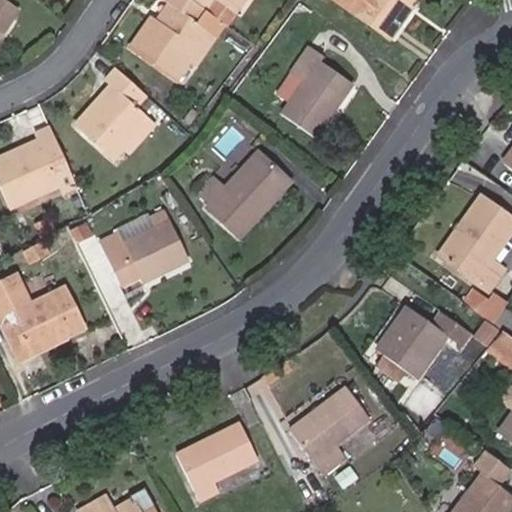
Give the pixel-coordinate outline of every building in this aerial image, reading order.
[(0,0),(0,32),(20,7),(10,0),(0,0)] [(206,9),(193,0),(166,0),(169,1),(157,18),(152,14),(130,45),(178,81),(191,63),(212,32),(196,21),(206,9)] [(193,0),(206,9),(212,0),(227,0),(232,3),(234,0),(193,0)] [(245,0),(234,0),(232,3),(239,8),(245,0)] [(390,16),(400,0),(335,0),(386,35),(397,21),(390,16)] [(410,2),(406,0),(400,0),(390,16),(397,21),(410,2)] [(212,32),(191,63),(200,69),(221,38),(212,32)] [(321,52),(305,41),(283,71),(299,83),(278,113),(311,137),(349,84),(315,60),(321,52)] [(146,95),(115,67),(104,79),(109,84),(73,122),(111,158),(121,148),(147,119),(134,107),(146,95)] [(147,119),(121,148),(130,155),(155,127),(147,119)] [(73,186),(48,124),(33,130),(36,137),(0,150),(0,192),(5,205),(18,199),(55,184),(58,192),(73,186)] [(511,144),(498,164),(505,169),(511,158),(511,144)] [(234,239),(285,181),(253,151),(223,185),(213,176),(197,194),(207,203),(202,209),(234,239)] [(160,173),(150,181),(167,207),(178,200),(160,173)] [(21,209),(59,194),(58,192),(55,184),(18,199),(21,209)] [(511,219),(479,196),(434,257),(483,292),(500,268),(489,260),(511,228),(511,219)] [(188,260),(169,219),(164,208),(148,215),(152,224),(121,238),(117,229),(99,237),(120,283),(139,275),(141,280),(188,260)] [(44,243),(24,252),(29,264),(49,255),(44,243)] [(14,316),(27,342),(30,351),(85,325),(65,284),(29,301),(16,273),(0,280),(0,321),(0,322),(14,316)] [(493,293),(477,317),(490,326),(506,302),(493,293)] [(511,334),(511,306),(506,302),(490,326),(504,336),(509,339),(511,334)] [(407,308),(375,351),(412,379),(443,339),(457,350),(469,336),(438,313),(429,325),(407,308)] [(14,349),(27,342),(14,316),(0,322),(14,349)] [(483,324),(472,341),(488,352),(500,335),(483,324)] [(511,365),(511,341),(509,339),(504,336),(490,352),(510,369),(511,365)] [(348,391),(290,432),(324,480),(347,464),(338,452),(373,427),(348,391)] [(511,414),(498,435),(511,445),(511,414)] [(243,430),(179,459),(201,506),(222,497),(217,485),(259,466),(243,430)] [(507,511),(511,506),(511,495),(482,474),(455,511),(507,511)] [(86,511),(105,511),(109,510),(104,502),(86,511)]
